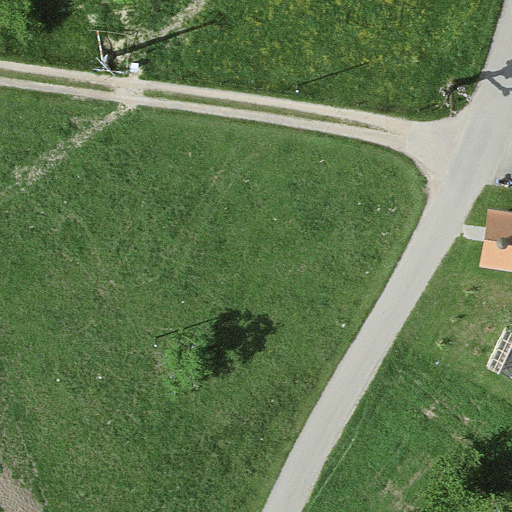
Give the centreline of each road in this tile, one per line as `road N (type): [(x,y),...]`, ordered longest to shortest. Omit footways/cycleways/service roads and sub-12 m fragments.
road 1 (unclassified): [(280,511),(474,161),(511,45)]
road 2 (track): [(0,80),(415,128),(474,161)]
